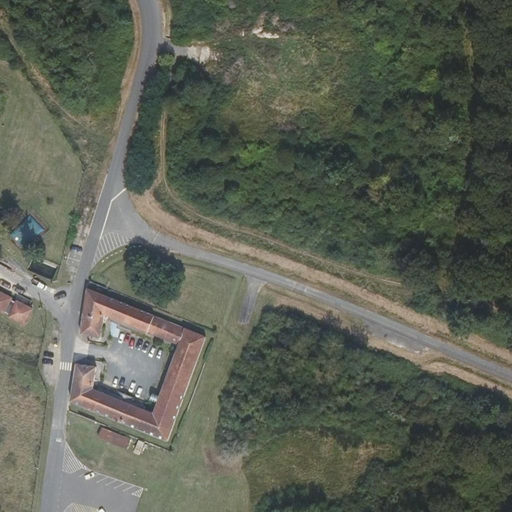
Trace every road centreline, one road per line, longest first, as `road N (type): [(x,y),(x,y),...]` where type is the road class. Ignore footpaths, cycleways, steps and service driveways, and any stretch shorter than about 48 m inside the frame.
road 1 (unclassified): [(70,309),(149,52),(146,0)]
road 2 (unclassified): [(44,511),(70,309)]
road 3 (track): [(121,150),(53,102),(0,22)]
